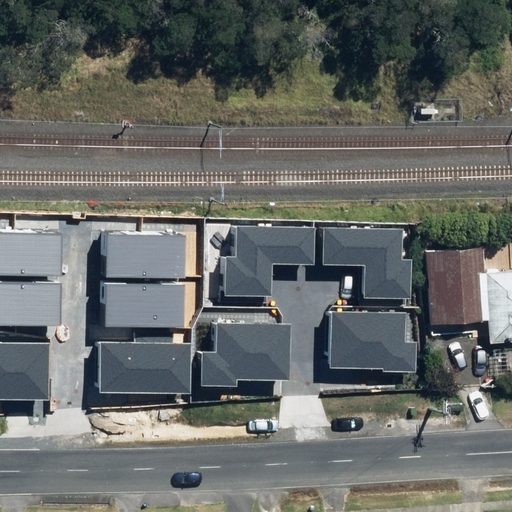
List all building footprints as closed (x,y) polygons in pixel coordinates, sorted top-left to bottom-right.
[(306,255),(306,220),(229,220),(229,249),(219,249),(219,287),(264,287),(264,255),(306,255)] [(394,221),(317,221),(317,256),(358,256),(358,289),(402,289),(403,253),(394,253),(394,221)] [(477,240),(424,244),(429,318),(485,314),(486,334),(511,332),(511,262),(479,264),(477,240)] [(398,306),(326,306),(326,361),(409,362),(410,334),(398,334),(398,306)] [(195,343),(194,376),(229,376),(229,371),(283,371),(283,318),(211,317),(210,343),(195,343)]
